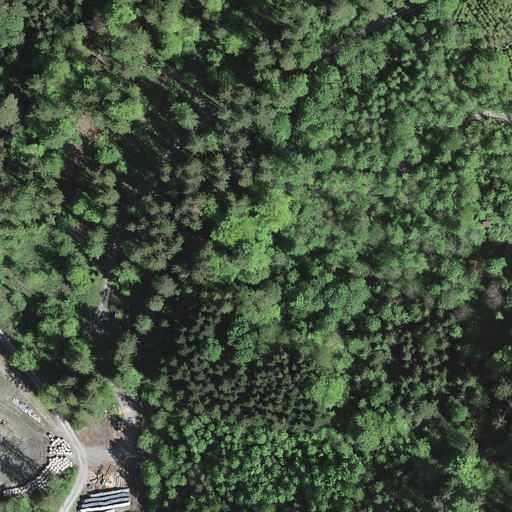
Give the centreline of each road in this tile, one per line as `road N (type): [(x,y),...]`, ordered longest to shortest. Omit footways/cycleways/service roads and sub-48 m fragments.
road 1 (track): [(131,420),(105,349),(104,293),(130,193),(179,136),(429,0)]
road 2 (track): [(131,420),(154,289),(193,242),(329,171),(405,169),(480,115),(511,118)]
road 3 (track): [(0,339),(74,436),(102,454)]
